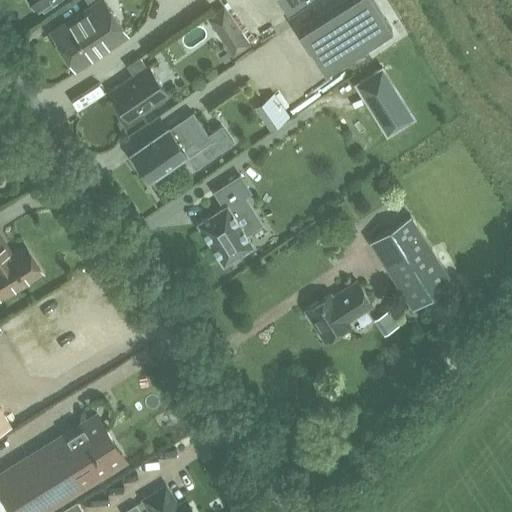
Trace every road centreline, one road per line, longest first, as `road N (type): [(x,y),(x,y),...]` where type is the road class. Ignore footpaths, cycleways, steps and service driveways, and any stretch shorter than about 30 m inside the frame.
road 1 (residential): [(288,511),(0,63)]
road 2 (unclassified): [(344,511),(511,307)]
